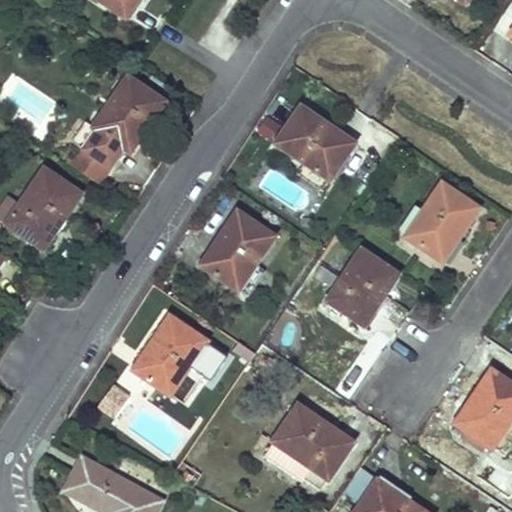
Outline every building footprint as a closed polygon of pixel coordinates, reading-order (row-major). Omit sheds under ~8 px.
[(137,0),(96,0),(125,18),(137,0)] [(165,100),(129,76),(94,128),(124,148),(130,152),(165,100)] [(300,110),(275,147),(301,165),(329,183),(354,147),(300,110)] [(124,148),(94,128),(87,138),(117,158),(124,148)] [(106,175),(117,158),(87,138),(76,155),(106,175)] [(295,175),(322,193),(329,183),(301,165),(295,175)] [(82,192),(46,168),(20,205),(8,222),(45,248),(82,192)] [(410,209),(393,235),(441,265),(477,210),(440,187),(421,217),(410,209)] [(6,196),(0,204),(0,216),(8,222),(20,205),(6,196)] [(255,266),(273,239),(234,214),(199,268),(237,293),(238,291),(248,298),(257,285),(247,278),(255,266)] [(360,254),(325,303),(362,329),(397,278),(360,254)] [(265,273),(255,266),(247,278),(257,285),(265,273)] [(511,311),(503,323),(510,327),(511,325),(511,311)] [(191,370),(207,346),(169,321),(134,373),(171,399),(172,397),(185,406),(203,379),(191,370)] [(484,448),(489,452),(507,426),(511,418),(511,388),(488,372),(451,425),(463,434),(459,439),(480,454),(484,448)] [(221,380),(210,396),(217,401),(228,385),(221,380)] [(97,408),(113,420),(128,400),(112,388),(97,408)] [(297,409),(271,446),(263,458),(285,473),(294,461),(308,471),(300,483),(318,495),(352,446),(297,409)] [(511,430),(507,426),(489,452),(500,460),(511,443),(511,430)] [(81,462),(63,493),(96,511),(145,511),(124,501),(131,490),(81,462)] [(418,511),(375,483),(354,511),(418,511)] [(177,486),(172,495),(182,500),(187,492),(177,486)] [(131,490),(124,501),(145,511),(157,511),(161,506),(131,490)]
